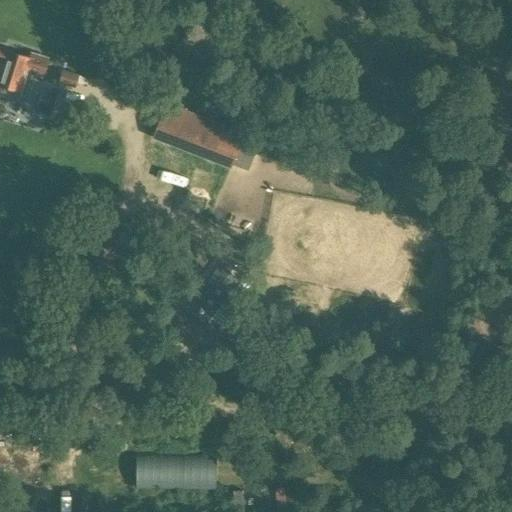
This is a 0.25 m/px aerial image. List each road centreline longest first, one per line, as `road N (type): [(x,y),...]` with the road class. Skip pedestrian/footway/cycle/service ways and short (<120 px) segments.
road 1 (track): [(0,423),(511,401)]
road 2 (track): [(173,0),(74,329),(74,372),(92,419)]
